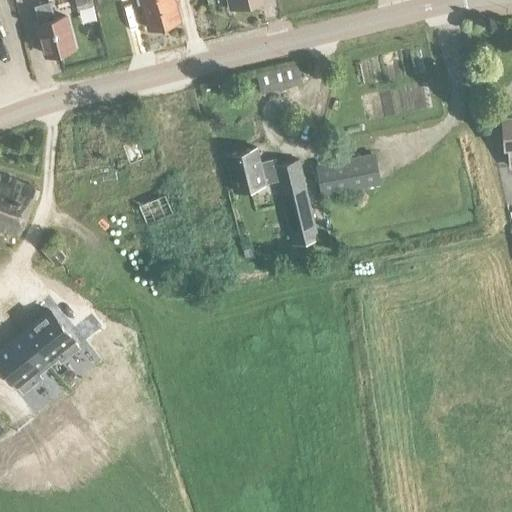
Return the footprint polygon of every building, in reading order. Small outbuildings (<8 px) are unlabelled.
[(77,0),(73,1),(77,12),(88,10),(90,6),(89,0),(88,0),(77,0)] [(172,0),(138,0),(147,28),(178,19),(172,0)] [(51,3),(36,7),(40,25),(56,20),(51,3)] [(40,25),(36,26),(41,42),(42,41),(46,54),(73,46),(65,18),(56,20),(40,25)] [(511,114),(501,115),(504,146),(509,145),(511,165),(511,164),(511,114)] [(256,147),(225,155),(234,190),(265,182),(260,161),(256,147)] [(375,152),(316,164),(322,191),(380,179),(375,152)] [(143,155),(126,157),(128,176),(145,174),(143,155)] [(274,158),(260,161),(265,182),(265,184),(278,181),(280,180),(276,165),(274,158)] [(300,159),(276,165),(280,180),(278,181),(278,182),(294,246),(320,240),(300,159)] [(93,220),(67,258),(107,287),(133,250),(122,243),(130,232),(137,240),(157,222),(115,171),(94,188),(123,223),(105,229),(93,220)] [(200,272),(239,264),(223,185),(184,194),(200,272)] [(320,231),(323,250),(334,248),(331,229),(320,231)] [(0,300),(1,301),(10,279),(0,275),(0,300)] [(33,327),(24,335),(48,365),(57,357),(60,361),(79,346),(49,308),(30,323),(33,327)] [(48,365),(24,335),(14,343),(11,339),(0,348),(0,363),(23,391),(41,376),(38,373),(48,365)] [(28,395),(3,419),(20,436),(45,412),(28,395)]
